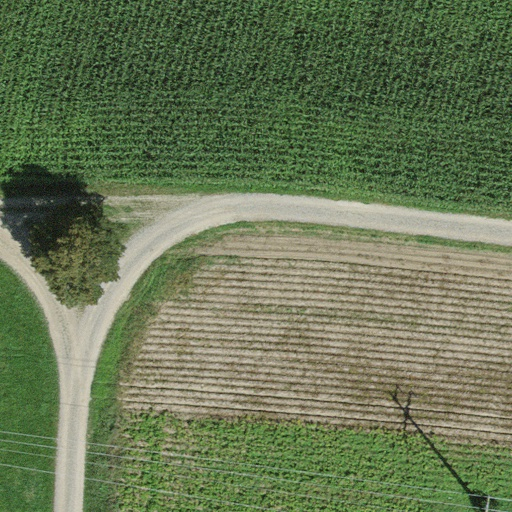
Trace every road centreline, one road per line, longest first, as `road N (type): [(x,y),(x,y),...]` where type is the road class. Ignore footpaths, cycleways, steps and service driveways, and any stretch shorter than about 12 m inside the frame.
road 1 (track): [(66,511),(75,362),(128,266),(206,207),(363,212),(511,230)]
road 2 (track): [(206,207),(0,205)]
road 3 (track): [(75,362),(32,252),(0,235)]
